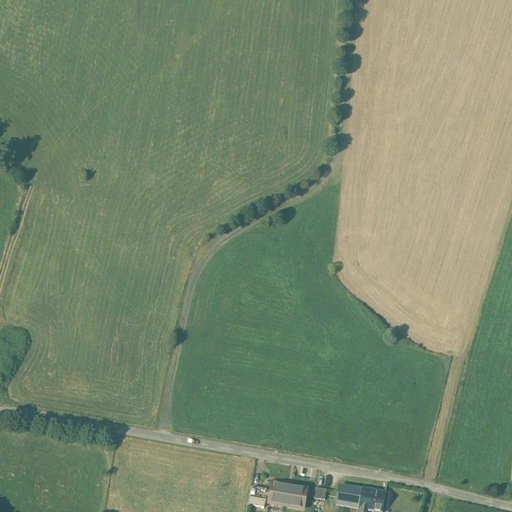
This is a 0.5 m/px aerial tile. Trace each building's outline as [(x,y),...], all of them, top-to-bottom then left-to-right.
[(306,490),(272,484),(268,503),(303,509),(306,490)] [(363,490),(341,485),(337,504),(359,509),(363,490)] [(314,487),(312,498),(323,499),(325,489),(314,487)] [(267,491),(251,488),(248,506),(264,509),(267,491)] [(382,511),(386,494),(363,490),(359,509),(362,509),(372,511),(376,511),(382,511)]
